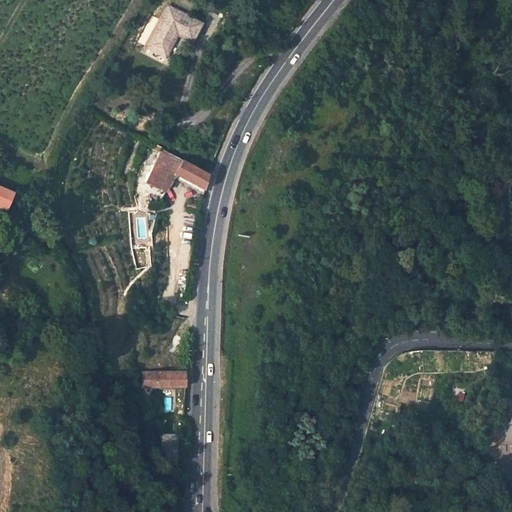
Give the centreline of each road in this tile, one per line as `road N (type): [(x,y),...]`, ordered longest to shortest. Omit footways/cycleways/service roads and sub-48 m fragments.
road 1 (primary): [(202,511),(209,265),(219,200),(267,87),(333,0)]
road 2 (unclassified): [(330,511),(380,356),(409,340),(511,343)]
road 3 (track): [(156,511),(102,383),(64,237)]
